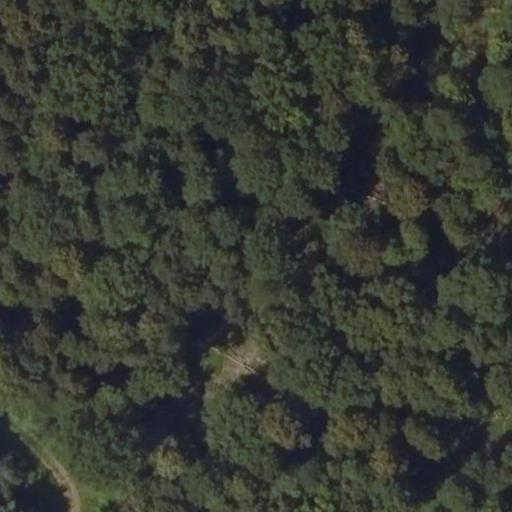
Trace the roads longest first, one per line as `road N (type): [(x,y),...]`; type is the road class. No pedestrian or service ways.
road 1 (track): [(110,511),(511,56)]
road 2 (track): [(71,511),(51,445),(0,414)]
